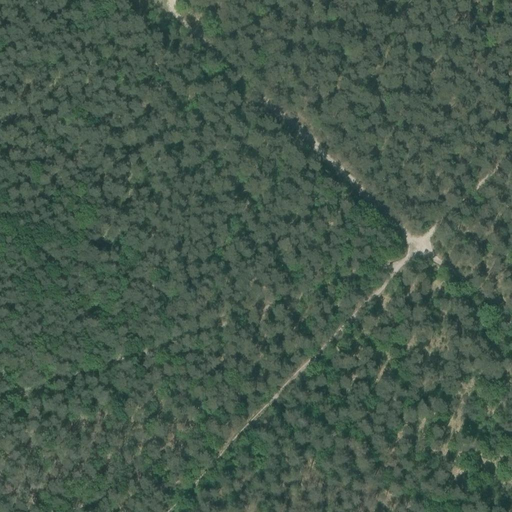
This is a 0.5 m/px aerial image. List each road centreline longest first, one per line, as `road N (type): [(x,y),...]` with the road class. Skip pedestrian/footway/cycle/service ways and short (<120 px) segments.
road 1 (track): [(0,398),(423,248),(159,0)]
road 2 (track): [(511,329),(423,248),(170,511)]
road 3 (track): [(423,248),(511,161)]
